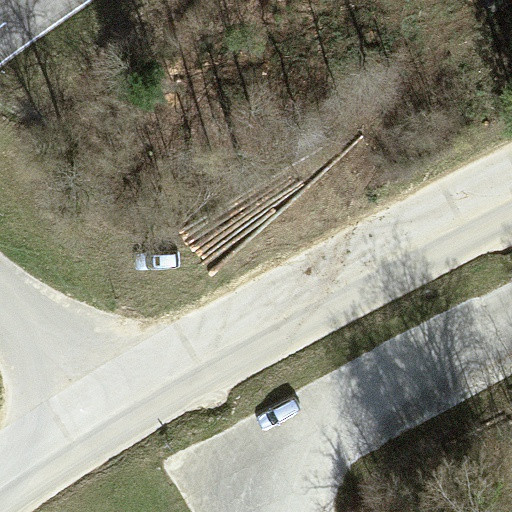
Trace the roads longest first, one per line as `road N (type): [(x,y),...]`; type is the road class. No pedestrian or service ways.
road 1 (track): [(271,511),(272,478),(301,436),(511,329)]
road 2 (unclassified): [(0,280),(121,392)]
